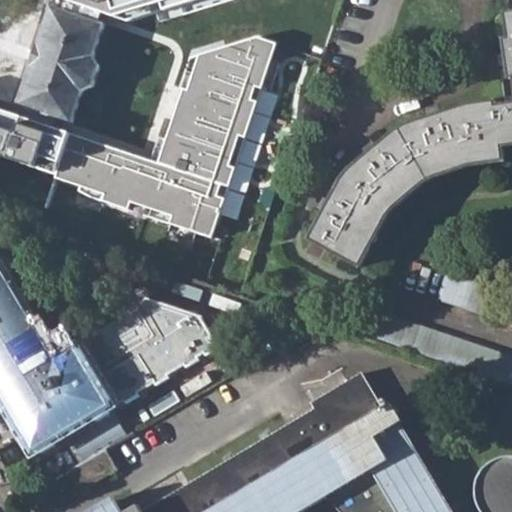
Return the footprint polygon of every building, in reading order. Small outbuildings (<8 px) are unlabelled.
[(59,0),(62,1),(59,7),(100,22),(103,14),(128,23),(204,0),(59,0)] [(30,63),(32,63),(18,103),(27,106),(64,119),(71,122),(83,90),(93,85),(100,67),(95,57),(107,24),(100,22),(59,7),(53,5),(39,45),(37,44),(30,63)] [(511,145),(511,12),(508,13),(510,40),(506,41),(510,79),(511,78),(511,104),(499,105),(497,102),(467,105),(404,126),(351,168),(342,180),(311,240),(361,265),(385,219),(394,208),(422,183),(466,166),(504,161),(504,147),(511,145)] [(212,240),(278,45),(260,39),(197,56),(161,164),(60,130),(23,117),(0,109),(0,156),(85,185),(82,196),(212,240)] [(64,119),(27,106),(23,117),(60,130),(64,119)] [(76,346),(73,342),(53,356),(0,263),(0,420),(24,463),(69,439),(83,463),(106,449),(127,437),(112,411),(76,346)] [(436,301),(490,320),(499,292),(446,274),(436,301)] [(85,341),(76,346),(112,411),(126,404),(138,397),(138,393),(152,385),(156,386),(168,379),(169,374),(182,366),(186,369),(198,361),(198,356),(201,355),(206,356),(213,352),(216,345),(200,319),(145,299),(140,306),(102,332),(96,329),(85,337),(85,341)] [(356,336),(511,389),(511,358),(366,308),(356,336)] [(330,327),(317,323),(288,340),(294,349),(330,327)] [(453,511),(401,424),(405,421),(395,404),(390,406),(386,400),(381,402),(363,373),(312,403),(314,408),(142,511),(139,506),(128,511),(303,511),(373,471),(396,511),(453,511)] [(69,471),(84,495),(91,491),(88,487),(118,469),(106,449),(83,463),(69,471)] [(511,511),(511,457),(500,459),(488,466),(480,477),(476,490),(478,503),(482,511),(511,511)]
